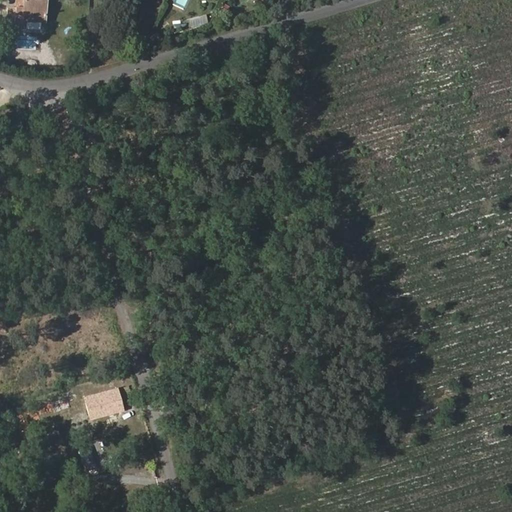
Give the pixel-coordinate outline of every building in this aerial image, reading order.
[(45,22),(45,0),(23,0),(23,8),(16,8),(8,7),(7,23),(15,24),(15,28),(23,28),(23,21),(45,22)] [(23,8),(23,0),(15,0),(16,8),(23,8)] [(191,27),(207,22),(205,15),(189,20),(191,27)] [(87,391),(92,413),(123,407),(116,383),(87,391)] [(47,400),(47,422),(55,422),(55,408),(69,408),(69,400),(47,400)]
